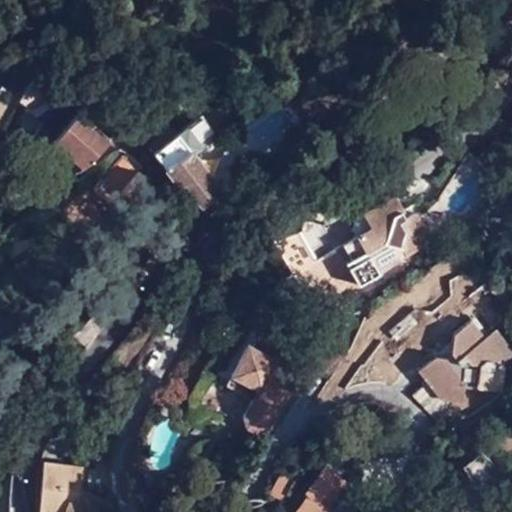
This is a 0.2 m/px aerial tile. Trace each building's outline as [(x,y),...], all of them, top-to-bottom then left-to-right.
[(511,0),(485,0),(483,2),(499,21),(511,9),(511,0)] [(389,60),(377,71),(386,82),(398,70),(389,60)] [(95,159),(110,140),(75,109),(33,79),(21,97),(47,119),(37,133),(79,171),(95,159)] [(145,133),(156,146),(177,131),(165,118),(145,133)] [(175,188),(192,207),(195,206),(204,205),(221,190),(193,152),(202,145),(186,124),(177,131),(156,146),(153,149),(180,184),(175,188)] [(118,186),(108,198),(123,209),(132,197),(140,203),(136,208),(153,219),(171,195),(140,172),(125,191),(118,186)] [(365,247),(384,236),(386,231),(399,235),(398,241),(403,252),(434,235),(423,215),(419,216),(414,208),(400,216),(396,208),(401,206),(392,190),(361,207),(369,222),(340,238),(352,260),(362,254),(363,250),(365,247)] [(476,225),(507,197),(502,191),(471,218),(476,225)] [(511,224),(511,202),(507,197),(476,225),(492,243),(511,224)] [(384,236),(398,241),(399,235),(386,231),(384,236)] [(270,296),(281,306),(288,299),(292,303),(296,299),(281,284),(270,296)] [(288,299),(281,306),(303,325),(309,317),(292,303),(288,299)] [(341,326),(358,341),(374,306),(341,326)] [(443,350),(422,365),(445,396),(468,399),(471,380),(464,379),(465,367),(474,359),(484,361),(482,382),(499,384),(502,366),(511,357),(511,337),(501,324),(490,332),(476,314),(456,330),(453,346),(457,352),(453,355),(451,352),(443,350)] [(258,397),(271,404),(287,376),(284,374),(289,364),(280,360),(287,347),(256,330),(233,373),(263,390),(258,397)] [(269,407),(271,404),(258,397),(263,390),(233,373),(228,383),(269,407)] [(298,470),(285,463),(271,489),(283,495),(298,470)] [(292,511),(322,511),(346,480),(325,463),(304,491),(307,494),(292,511)] [(44,464),(37,511),(105,511),(109,505),(79,492),(83,467),(44,464)]
